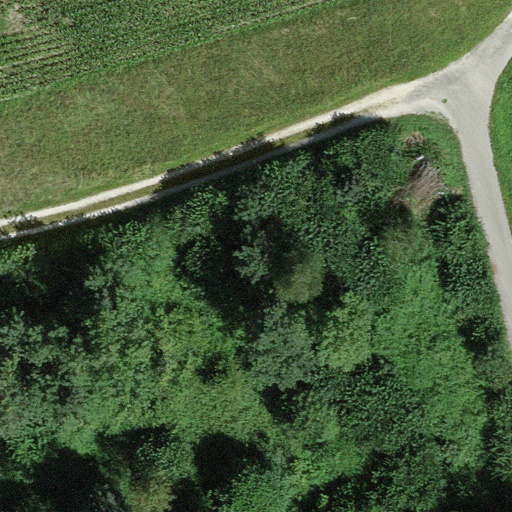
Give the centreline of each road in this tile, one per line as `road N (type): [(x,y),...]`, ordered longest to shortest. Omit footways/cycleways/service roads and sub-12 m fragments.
road 1 (track): [(511,42),(451,75),(176,164),(0,199)]
road 2 (track): [(451,75),(511,240)]
